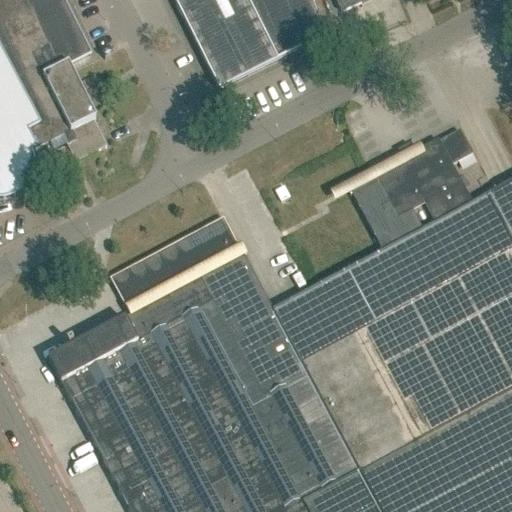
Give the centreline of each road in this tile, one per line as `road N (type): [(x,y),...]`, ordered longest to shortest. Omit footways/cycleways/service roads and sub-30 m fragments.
road 1 (unclassified): [(198,168),(511,6)]
road 2 (unknown): [(103,219),(89,302),(40,339),(33,365),(55,423),(106,511)]
road 3 (unclassified): [(0,274),(198,168)]
road 4 (unclassified): [(198,168),(116,0)]
road 5 (tertiary): [(57,511),(0,402)]
